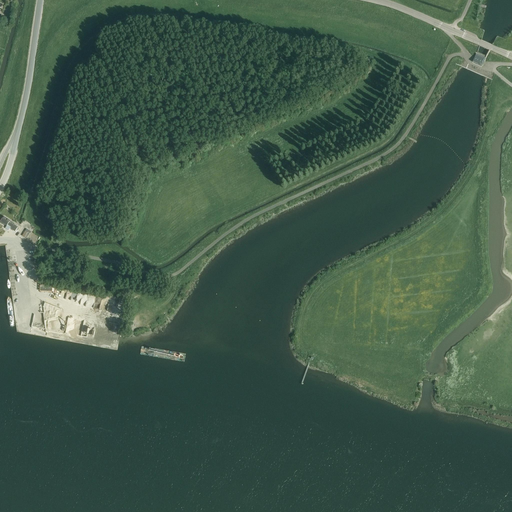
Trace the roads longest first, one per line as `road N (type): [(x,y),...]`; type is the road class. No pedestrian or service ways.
road 1 (unclassified): [(17,129),(40,0)]
road 2 (tertiary): [(493,48),(373,0)]
